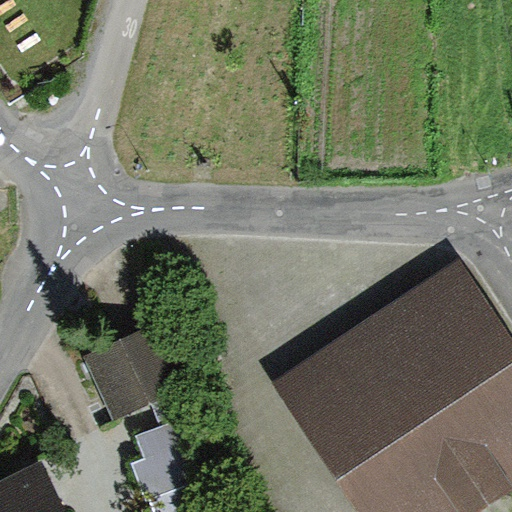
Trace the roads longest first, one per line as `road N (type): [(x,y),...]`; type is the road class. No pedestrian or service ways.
road 1 (unclassified): [(480,201),(339,210),(69,202)]
road 2 (residential): [(131,0),(69,202)]
road 3 (residential): [(69,202),(41,281),(0,354)]
